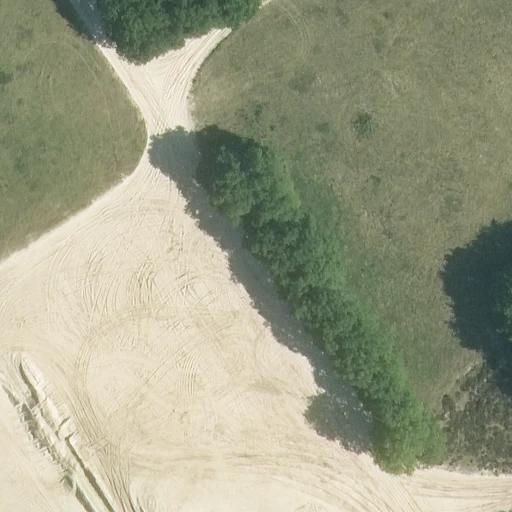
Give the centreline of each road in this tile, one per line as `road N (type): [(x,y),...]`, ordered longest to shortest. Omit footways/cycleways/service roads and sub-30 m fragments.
road 1 (track): [(418,511),(364,452),(171,161)]
road 2 (track): [(0,324),(171,161),(162,93),(82,0)]
road 3 (track): [(364,452),(190,417),(0,356)]
road 4 (track): [(0,376),(106,511)]
road 5 (track): [(162,93),(194,45),(248,0)]
